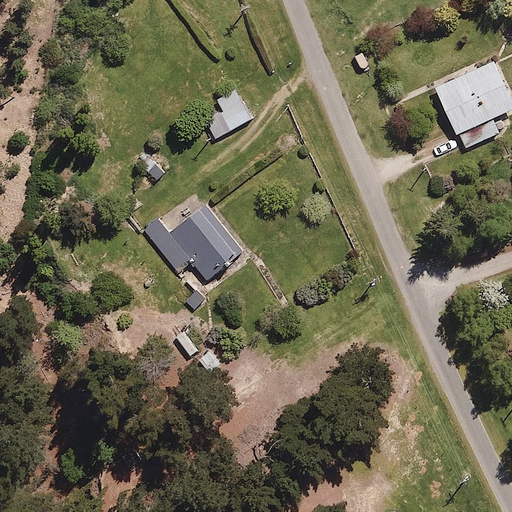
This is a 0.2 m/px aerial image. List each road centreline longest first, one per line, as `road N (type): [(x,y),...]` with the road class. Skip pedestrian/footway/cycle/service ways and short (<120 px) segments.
road 1 (residential): [(298,0),(410,288)]
road 2 (residential): [(410,288),(511,506)]
